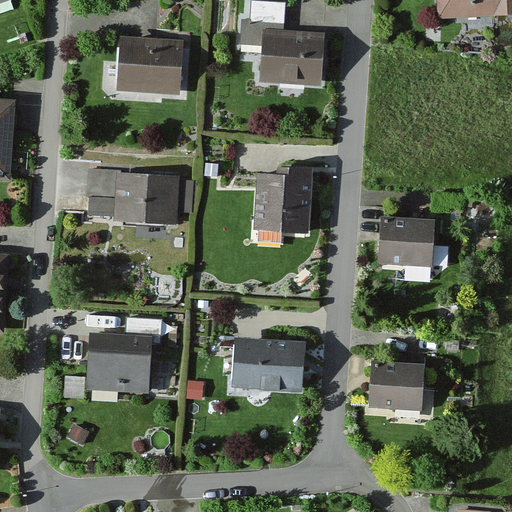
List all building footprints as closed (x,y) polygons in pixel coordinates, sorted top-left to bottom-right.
[(262,77),(324,78),(325,23),(303,23),(284,23),(284,0),(249,0),(249,41),(262,41),(262,77)] [(511,0),(440,0),(441,9),(511,5),(511,0)] [(119,82),(180,87),(185,31),(154,28),(124,25),(119,82)] [(0,174),(11,175),(14,89),(0,88),(0,174)] [(253,224),(307,226),(308,192),(309,157),(255,156),(253,224)] [(91,214),(177,214),(177,164),(91,164),(91,189),(91,214)] [(381,257),(432,258),(434,208),(382,207),(381,257)] [(0,329),(7,330),(11,240),(0,239),(0,329)] [(89,384),(151,387),(154,347),(167,347),(169,313),(128,311),(127,329),(92,327),(90,355),(89,384)] [(235,381),(301,383),(302,357),(302,329),(236,328),(235,381)] [(367,401),(421,402),(422,349),(369,348),(367,401)]
